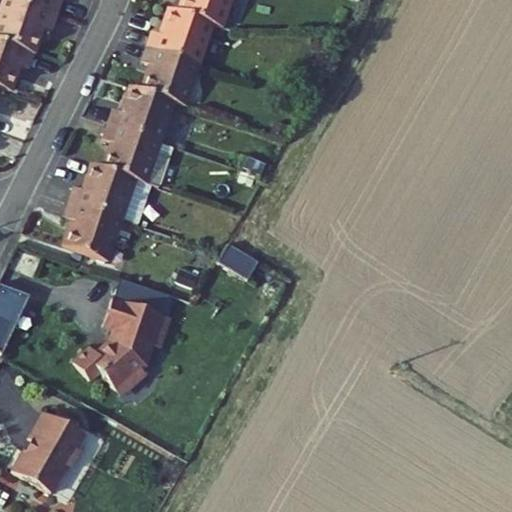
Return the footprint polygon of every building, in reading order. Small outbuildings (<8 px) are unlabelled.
[(14,0),(8,15),(54,33),(65,5),(74,9),(77,0),(14,0)] [(166,11),(160,27),(211,46),(226,3),(219,0),(179,0),(174,14),(166,11)] [(0,12),(0,59),(7,62),(22,68),(33,42),(48,48),(54,33),(8,15),(0,12)] [(163,45),(152,71),(184,83),(195,87),(211,46),(160,27),(154,41),(163,45)] [(122,88),(115,104),(169,125),(184,83),(152,71),(142,68),(132,93),(122,88)] [(121,125),(110,151),(154,167),(167,132),(181,137),(183,130),(169,125),(115,104),(109,121),(121,125)] [(79,171),(74,184),(138,208),(154,167),(110,151),(98,147),(88,174),(79,171)] [(78,205),(67,231),(122,252),(138,208),(74,184),(67,201),(78,205)] [(226,247),(217,263),(243,279),(253,263),(226,247)] [(175,311),(121,284),(109,308),(109,309),(110,311),(111,313),(118,316),(113,327),(98,337),(93,330),(74,343),(87,363),(98,356),(112,377),(121,378),(144,364),(140,358),(144,355),(154,337),(164,333),(175,311)] [(0,353),(28,297),(0,286),(0,353)] [(86,407),(66,395),(62,401),(52,396),(36,421),(41,424),(35,435),(32,433),(19,454),(58,477),(75,450),(78,452),(88,435),(84,433),(92,420),(82,414),(86,407)]
